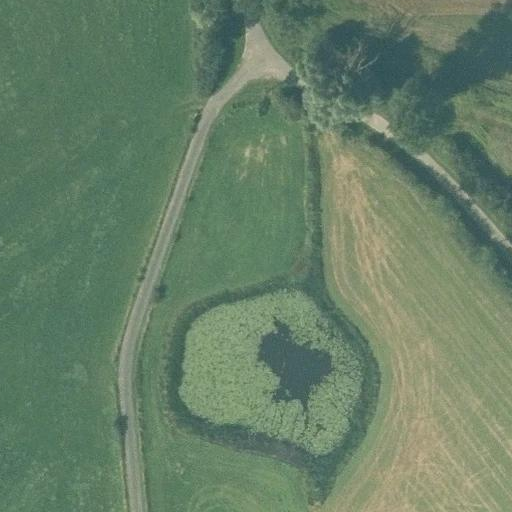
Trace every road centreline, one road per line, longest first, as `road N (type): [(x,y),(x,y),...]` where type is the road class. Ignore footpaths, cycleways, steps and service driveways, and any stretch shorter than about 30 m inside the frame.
road 1 (unclassified): [(255,46),(234,88),(209,114),(126,355),(139,511)]
road 2 (unclassified): [(255,46),(280,72),(382,127),(511,254)]
